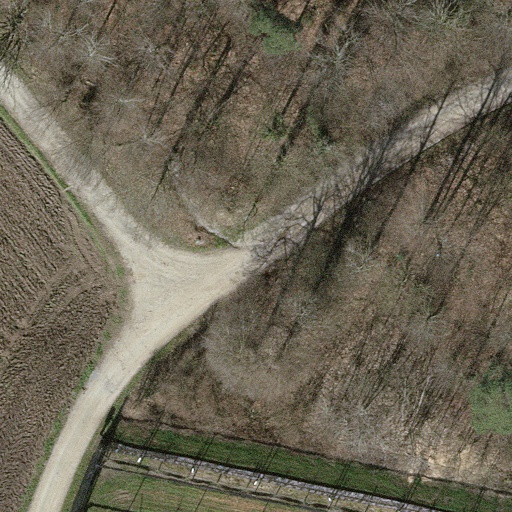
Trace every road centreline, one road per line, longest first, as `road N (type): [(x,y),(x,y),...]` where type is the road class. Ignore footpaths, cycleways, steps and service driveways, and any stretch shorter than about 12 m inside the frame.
road 1 (track): [(511,80),(376,145),(169,290)]
road 2 (track): [(169,290),(0,58)]
road 3 (track): [(169,290),(88,408),(39,511)]
